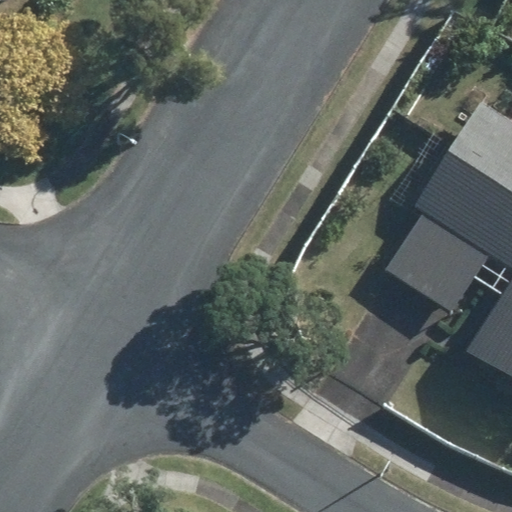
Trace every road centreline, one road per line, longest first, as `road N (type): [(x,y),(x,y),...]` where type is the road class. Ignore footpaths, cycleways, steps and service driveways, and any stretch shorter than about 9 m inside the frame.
road 1 (residential): [(88,350),(303,0)]
road 2 (residential): [(88,350),(368,511)]
road 3 (residential): [(0,490),(88,350)]
